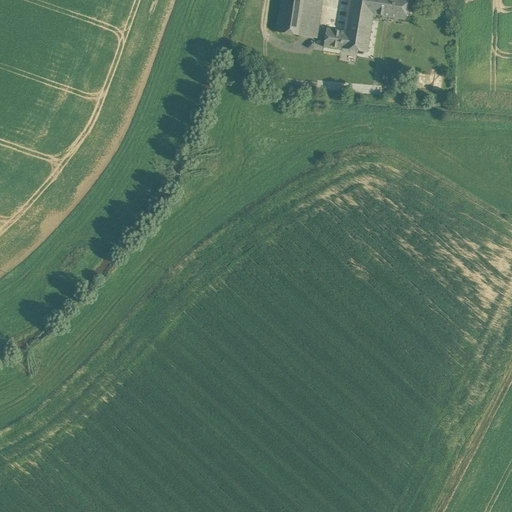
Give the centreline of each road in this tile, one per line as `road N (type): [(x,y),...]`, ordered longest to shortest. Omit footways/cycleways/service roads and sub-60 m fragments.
road 1 (track): [(440,511),(511,374)]
road 2 (track): [(270,0),(268,28),(279,44),(350,62)]
